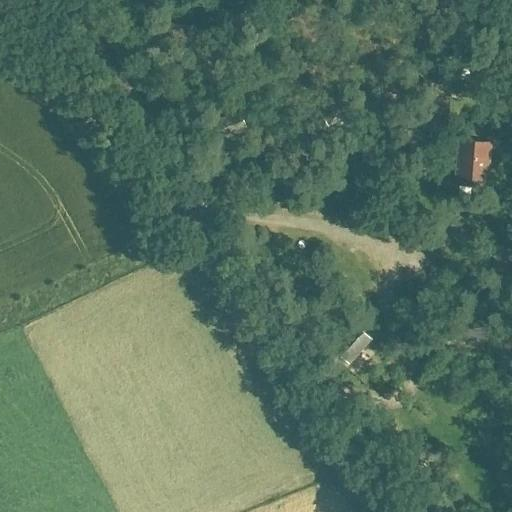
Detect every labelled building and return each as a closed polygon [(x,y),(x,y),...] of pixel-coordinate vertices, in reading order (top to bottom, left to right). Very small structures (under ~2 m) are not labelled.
[(156,42),(187,48),(190,29),(155,22),(154,29),(158,30),(156,42)] [(428,85),(427,127),(449,127),(450,85),(428,85)] [(318,106),(328,126),(355,109),(346,95),(318,106)] [(241,110),(214,119),(220,140),(247,129),(241,110)] [(455,182),(487,185),(491,143),(459,140),(455,182)] [(511,247),(492,247),(491,263),(511,263),(511,247)] [(448,317),(452,343),(488,339),(484,312),(448,317)] [(330,348),(337,354),(350,364),(372,337),(355,322),(330,348)]
